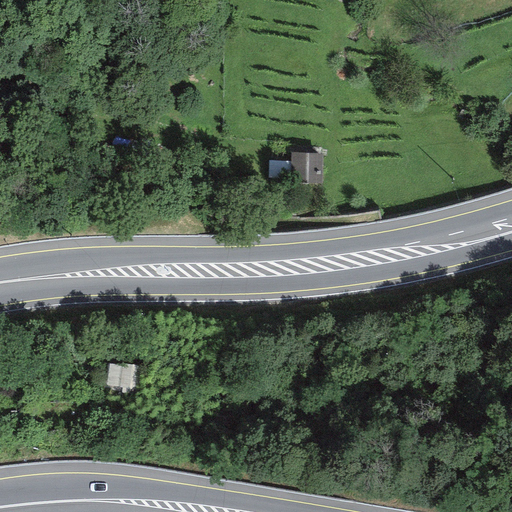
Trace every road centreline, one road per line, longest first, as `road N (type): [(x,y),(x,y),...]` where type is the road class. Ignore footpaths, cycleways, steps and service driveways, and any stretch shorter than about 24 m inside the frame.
road 1 (primary): [(511,214),(285,263),(0,278)]
road 2 (primary): [(0,497),(81,493),(231,511)]
